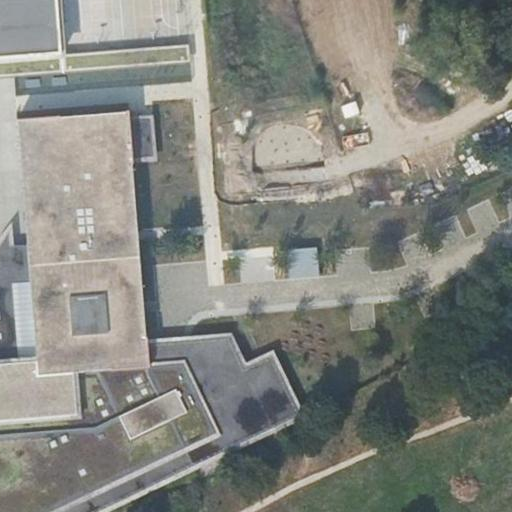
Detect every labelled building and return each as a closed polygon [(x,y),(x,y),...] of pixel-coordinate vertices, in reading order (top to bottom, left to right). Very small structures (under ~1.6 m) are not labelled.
[(0,0),(0,58),(61,53),(56,0),(0,0)] [(167,347),(149,348),(148,336),(147,336),(132,162),(133,162),(133,160),(130,115),(129,109),(126,109),(126,111),(17,118),(28,243),(31,280),(37,359),(43,379),(69,376),(73,416),(0,435),(0,511),(96,511),(301,413),(278,364),(250,378),(230,334),(191,337),(192,352),(168,354),(167,347)] [(154,113),(130,115),(133,160),(157,158),(154,113)] [(28,243),(14,244),(12,220),(0,237),(0,362),(24,360),(17,281),(31,280),(28,243)] [(69,376),(43,379),(37,359),(24,360),(0,362),(0,435),(73,416),(69,376)]
